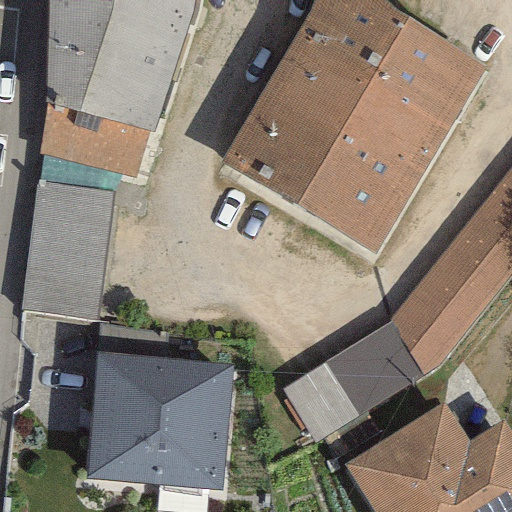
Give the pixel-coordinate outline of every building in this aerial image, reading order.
[(493,78),(361,0),(341,0),(240,170),(386,256),(493,78)] [(511,284),(511,175),(374,342),(428,386),(511,284)] [(31,326),(106,328),(109,197),(34,195),(31,326)] [(247,383),(110,370),(100,478),(236,492),(247,383)] [(454,425),(363,484),(381,511),(511,511),(511,434),(475,458),(454,425)]
